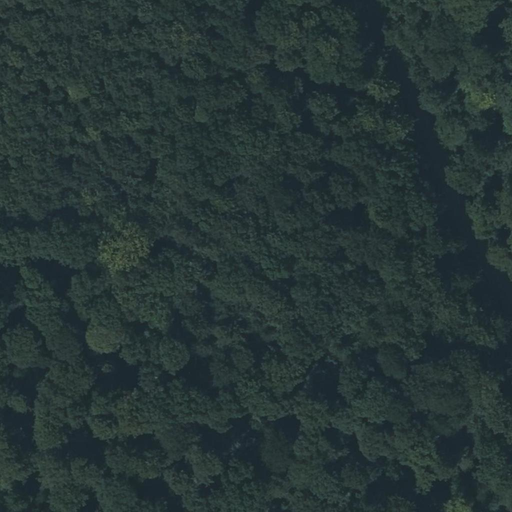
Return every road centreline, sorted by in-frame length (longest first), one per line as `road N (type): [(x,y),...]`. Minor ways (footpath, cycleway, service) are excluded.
road 1 (tertiary): [(361,0),(464,220),(511,302)]
road 2 (track): [(179,248),(152,0)]
road 3 (track): [(0,193),(179,248)]
